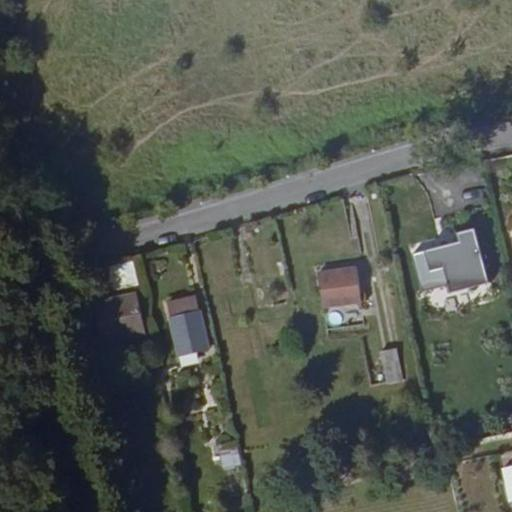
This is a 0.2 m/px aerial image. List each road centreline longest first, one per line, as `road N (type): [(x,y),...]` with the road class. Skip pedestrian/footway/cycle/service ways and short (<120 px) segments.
road 1 (residential): [(511,124),(22,260)]
road 2 (residential): [(85,511),(22,260)]
